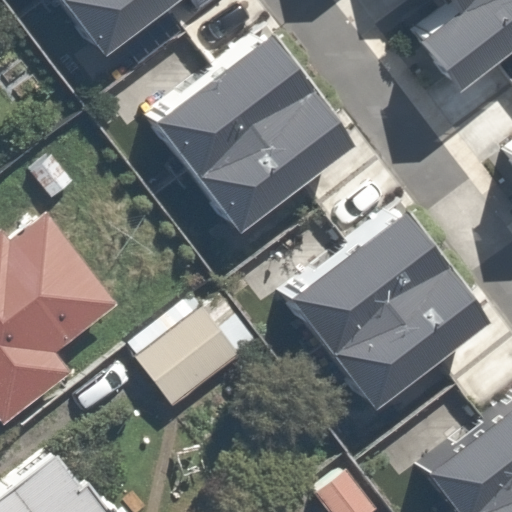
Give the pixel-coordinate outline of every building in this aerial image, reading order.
[(55,0),(84,36),(131,0),(55,0)] [(435,74),(511,15),(511,0),(427,0),(397,24),(435,74)] [(134,103),(219,213),(330,127),(246,18),(134,103)] [(511,124),(488,142),(511,172),(511,124)] [(270,280),(355,390),(466,304),(382,194),(270,280)] [(51,334),(95,303),(17,196),(0,208),(0,409),(69,359),(51,334)] [(158,398),(242,334),(199,276),(114,341),(158,398)] [(511,511),(511,381),(508,377),(406,454),(450,511),(511,511)] [(104,511),(44,433),(0,466),(0,511),(104,511)] [(347,511),(367,495),(331,453),(298,480),(325,511),(347,511)]
